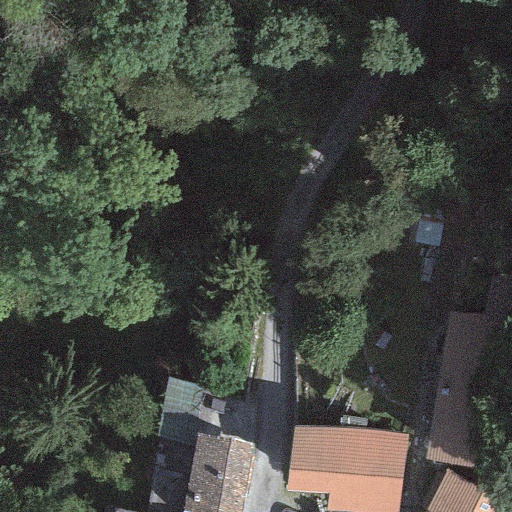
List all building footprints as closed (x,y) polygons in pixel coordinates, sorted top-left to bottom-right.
[(508,322),(444,313),(422,461),(486,471),(508,322)] [(389,337),(376,326),(367,338),(381,348),(389,337)] [(200,397),(166,392),(157,443),(191,449),(200,397)] [(396,511),(403,435),(291,426),(285,490),(327,494),(325,511),(396,511)] [(241,511),(250,453),(195,447),(184,511),(241,511)] [(510,511),(511,511),(444,470),(423,511),(510,511)]
